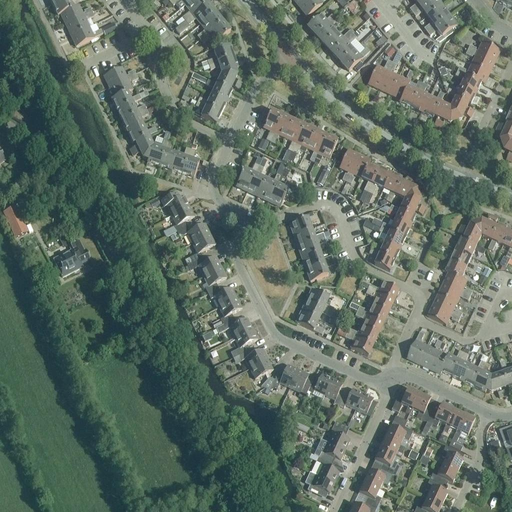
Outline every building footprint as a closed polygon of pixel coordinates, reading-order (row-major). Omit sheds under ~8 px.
[(76,0),(65,0),(52,6),(58,18),(60,16),(73,10),(70,3),(76,0)] [(185,23),(207,5),(202,0),(194,0),(185,7),(189,13),(182,19),(185,23)] [(291,0),(299,9),(309,0),(291,0)] [(309,0),(299,9),(307,18),(322,6),(317,0),(309,0)] [(412,15),(432,0),(413,0),(417,5),(409,11),(412,15)] [(427,18),(442,7),(436,0),(432,0),(412,15),(415,19),(423,13),(427,18)] [(507,8),(511,0),(497,0),(496,3),(507,8)] [(362,11),(355,2),(347,9),(354,18),(362,11)] [(188,27),(196,21),(200,26),(215,15),(207,5),(185,23),(180,27),(175,31),(179,37),(189,29),(188,27)] [(65,27),(92,14),(90,10),(84,13),(85,14),(82,16),(78,7),(73,10),(60,16),(65,27)] [(427,34),(450,17),(442,7),(427,18),(432,24),(424,30),(427,34)] [(89,29),(86,23),(85,21),(87,20),(88,22),(94,18),(92,14),(65,27),(71,38),(89,29)] [(200,42),(222,24),(215,15),(200,26),(205,32),(197,38),(200,42)] [(315,38),(336,18),(333,15),(326,21),(321,16),(307,29),(315,38)] [(442,38),(457,27),(450,17),(427,34),(430,38),(438,32),(442,38)] [(332,29),(340,22),(336,18),(315,38),(324,47),(337,34),(332,29)] [(230,34),(222,24),(200,42),(203,46),(211,39),(215,45),(230,34)] [(117,33),(114,25),(101,31),(105,38),(117,33)] [(101,31),(94,35),(95,36),(93,37),(89,29),(71,38),(76,49),(94,40),(103,36),(101,31)] [(377,30),(373,34),(378,39),(382,36),(377,30)] [(332,55),(353,36),(349,32),(342,39),(337,34),(324,47),(332,55)] [(356,40),(353,36),(332,55),(340,64),(354,52),(349,46),(356,40)] [(380,49),(376,45),(370,50),(375,54),(380,49)] [(470,47),(467,51),(494,64),(500,53),(482,45),(477,53),(475,52),(476,50),(470,47)] [(216,60),(207,63),(208,67),(234,59),(230,47),(214,53),(216,60)] [(394,52),(389,48),(384,53),(389,58),(394,52)] [(359,57),(354,52),(340,64),(348,73),(369,54),(366,50),(359,57)] [(494,64),(467,51),(465,56),(472,59),(472,57),(475,58),(471,67),(489,75),(494,64)] [(238,70),(234,59),(208,67),(210,71),(210,72),(219,69),(222,76),(235,71),(238,70)] [(379,91),(392,65),(387,63),(384,69),(386,70),(385,72),(376,68),(368,86),(379,91)] [(390,97),(398,79),(390,75),(391,72),(393,73),(396,67),(392,65),(379,91),(390,97)] [(484,87),(489,75),(471,67),(467,75),(464,74),(465,72),(459,69),(457,73),(481,85),(484,87)] [(443,69),(437,71),(440,78),(446,76),(443,69)] [(109,89),(136,76),(134,72),(127,75),(128,77),(126,78),(122,70),(104,78),(109,89)] [(237,76),(235,71),(222,76),(217,86),(229,92),(233,86),(236,87),(234,90),(238,92),(242,85),(235,81),(237,76)] [(407,83),(398,79),(390,97),(400,102),(401,102),(407,89),(410,84),(409,84),(414,75),(409,73),(406,79),(408,80),(407,83)] [(481,85),(457,73),(455,78),(464,82),(460,89),(476,96),(481,85)] [(138,81),(136,76),(109,89),(114,100),(127,94),(132,92),(128,83),(131,82),(132,84),(138,81)] [(194,80),(206,86),(208,82),(195,76),(194,80)] [(227,104),(232,94),(229,92),(217,86),(208,82),(206,86),(214,91),(211,97),(227,104)] [(410,110),(422,86),(418,84),(413,92),(407,89),(401,102),(400,102),(399,104),(410,110)] [(421,115),(429,100),(422,97),(426,88),(422,86),(410,110),(421,115)] [(470,107),(476,96),(460,89),(457,95),(448,91),(446,95),(455,99),(468,106),(470,107)] [(117,113),(132,105),(141,101),(139,96),(130,101),(127,94),(114,100),(111,101),(117,113)] [(434,118),(440,105),(444,96),(439,94),(435,103),(429,100),(421,115),(432,120),(434,118)] [(221,115),(227,104),(211,97),(208,104),(199,99),(197,104),(221,115)] [(465,112),(468,106),(455,99),(450,110),(455,123),(460,121),(463,116),(470,120),(473,113),(469,111),(468,114),(465,112)] [(221,115),(197,104),(195,108),(204,112),(201,119),(216,126),(221,115)] [(122,123),(146,112),(144,107),(135,112),(132,105),(117,113),(122,123)] [(455,123),(450,110),(440,105),(434,118),(440,121),(439,124),(436,123),(434,127),(441,130),(444,123),(449,125),(455,123)] [(147,113),(146,112),(122,123),(127,134),(143,127),(139,120),(148,116),(147,113)] [(270,144),(282,118),(271,113),(263,130),(270,133),(265,142),(270,144)] [(285,140),(293,123),(282,118),(270,144),(274,146),(279,137),(285,140)] [(292,154),(304,128),(293,123),(285,140),(292,143),(287,152),(292,154)] [(511,143),(511,126),(509,125),(505,132),(502,130),(504,127),(500,125),(496,132),(503,136),(501,141),(503,146),(511,143)] [(146,133),(143,127),(127,134),(133,145),(135,144),(148,138),(157,134),(155,129),(146,133)] [(307,150),(315,133),(304,128),(292,154),(296,156),(298,152),(305,155),(307,150)] [(314,164),(326,139),(315,133),(307,150),(314,153),(309,162),(314,164)] [(148,162),(153,148),(148,138),(135,144),(138,151),(135,152),(134,149),(130,151),(133,158),(140,155),(143,160),(148,162)] [(337,144),(326,139),(314,164),(318,167),(322,158),(329,161),(337,144)] [(159,168),(167,143),(163,142),(160,151),(153,148),(148,162),(147,164),(159,168)] [(268,145),(260,142),(256,150),(264,153),(268,145)] [(170,172),(176,156),(169,154),(172,145),(168,143),(167,143),(159,168),(170,172)] [(511,143),(503,146),(505,152),(510,154),(507,161),(511,163),(511,143)] [(182,176),(190,151),(186,149),(183,159),(176,156),(170,172),(182,176)] [(195,153),(190,151),(182,176),(193,180),(199,164),(192,162),(195,153)] [(346,184),(359,157),(348,152),(339,170),(348,174),(346,177),(345,176),(342,182),(346,184)] [(293,164),(296,156),(292,154),(288,162),(293,164)] [(368,165),(369,165),(370,162),(359,157),(346,184),(351,186),(354,180),(352,179),(353,177),(361,180),(368,165)] [(280,177),(285,167),(280,165),(275,175),(280,177)] [(379,170),(369,165),(368,165),(361,180),(368,183),(364,192),(368,195),(379,170)] [(247,194),(259,168),(254,166),(250,175),(244,172),(236,189),(247,194)] [(258,199),(266,182),(259,179),(263,170),(259,168),(247,194),(258,199)] [(286,169),(281,178),(285,180),(290,171),(286,169)] [(383,191),(390,175),(379,170),(368,195),(372,197),(377,188),(383,191)] [(322,188),(328,177),(322,174),(316,185),(322,188)] [(400,183),(402,181),(390,175),(383,191),(390,194),(386,203),(390,205),(394,196),(400,183)] [(269,204),(281,178),(276,176),(272,185),(266,182),(258,199),(269,204)] [(281,189),(285,180),(281,178),(269,204),(280,209),(288,192),(281,189)] [(407,186),(400,183),(394,196),(405,201),(418,196),(416,191),(411,188),(414,181),(407,178),(405,182),(408,183),(407,186)] [(420,201),(418,196),(405,201),(400,212),(413,218),(413,217),(416,211),(419,212),(418,215),(422,217),(425,210),(418,207),(420,201)] [(166,208),(171,218),(189,209),(184,198),(174,203),(172,198),(161,203),(164,209),(166,208)] [(159,206),(157,201),(150,205),(152,210),(159,206)] [(415,218),(413,217),(413,218),(400,212),(391,207),(389,212),(398,216),(395,223),(410,230),(415,218)] [(28,234),(16,208),(3,214),(15,240),(28,234)] [(194,219),(189,209),(171,218),(176,228),(174,229),(177,234),(187,229),(185,224),(194,219)] [(289,227),(293,238),(311,232),(309,225),(318,222),(316,217),(289,227)] [(492,242),(498,229),(492,226),(493,223),(496,224),(498,220),(491,217),(487,224),(482,222),(477,224),(481,238),(492,242)] [(372,231),(374,226),(365,222),(363,227),(372,231)] [(405,241),(410,230),(395,223),(392,229),(383,225),(381,229),(405,241)] [(481,238),(477,224),(472,226),(469,231),(462,227),(459,234),(463,236),(464,233),(467,235),(464,241),(464,242),(477,248),(481,238)] [(190,234),(187,229),(177,234),(179,240),(187,236),(192,246),(210,237),(205,226),(190,234)] [(503,247),(511,232),(499,226),(498,229),(492,242),(488,251),(493,253),(497,244),(503,247)] [(166,240),(177,234),(174,229),(163,234),(166,240)] [(405,241),(381,229),(379,234),(387,238),(384,244),(400,252),(405,241)] [(298,249),(324,240),(323,235),(314,238),(311,232),(293,238),(298,249)] [(511,257),(511,232),(503,247),(510,250),(506,259),(510,261),(511,257)] [(215,247),(210,237),(192,246),(197,256),(189,260),(192,265),(203,260),(200,255),(215,247)] [(326,244),(325,240),(324,240),(298,249),(302,261),(319,254),(317,248),(326,244)] [(486,252),(477,248),(464,242),(464,241),(462,240),(456,251),(472,259),(475,252),(484,256),(486,252)] [(80,266),(90,261),(86,252),(84,253),(78,243),(69,248),(73,256),(68,258),(66,255),(55,261),(64,279),(75,273),(75,272),(79,270),(79,269),(81,268),(80,266)] [(395,263),(400,252),(384,244),(381,251),(372,247),(371,251),(370,251),(395,263)] [(395,263),(370,251),(368,256),(377,260),(374,267),(389,274),(395,263)] [(469,265),(472,259),(456,251),(451,262),(475,274),(479,276),(481,271),(469,265)] [(306,272),(333,262),(331,258),(322,261),(319,254),(302,261),(306,272)] [(205,265),(203,260),(192,265),(195,271),(198,269),(203,279),(221,270),(216,259),(205,265)] [(506,270),(510,261),(506,259),(502,268),(506,270)] [(325,270),(334,267),(333,262),(306,272),(310,284),(328,277),(325,270)] [(475,274),(451,262),(446,274),(449,275),(461,281),(462,280),(465,274),(473,278),(475,274)] [(226,280),(221,270),(203,279),(208,289),(205,290),(208,296),(219,290),(216,285),(226,280)] [(488,280),(492,273),(486,270),(483,277),(488,280)] [(467,283),(462,280),(461,281),(449,275),(444,286),(471,298),(473,294),(466,291),(466,293),(463,291),(467,283)] [(485,288),(488,280),(483,277),(479,285),(485,288)] [(378,291),(369,287),(367,291),(393,303),(398,292),(382,284),(378,291)] [(471,298),(444,286),(439,297),(457,305),(460,297),(463,298),(462,300),(469,303),(470,299),(471,298)] [(221,295),(219,290),(208,296),(210,301),(214,300),(219,310),(237,300),(231,290),(221,295)] [(325,306),(328,299),(311,291),(306,303),(337,317),(339,313),(325,306)] [(393,303),(367,291),(365,296),(374,300),(371,306),(388,314),(393,303)] [(453,313),(457,305),(439,297),(433,308),(460,320),(462,316),(456,313),(455,314),(453,313)] [(242,311),(237,300),(219,310),(224,319),(220,321),(223,327),(234,321),(231,316),(242,311)] [(337,317),(306,303),(301,314),(318,322),(321,315),(330,319),(330,318),(335,320),(337,317)] [(383,325),(388,314),(371,306),(368,313),(359,309),(357,313),(383,325)] [(460,320),(433,308),(428,319),(446,327),(450,319),(453,320),(452,322),(458,325),(460,320)] [(383,325),(357,313),(355,318),(364,322),(361,328),(378,336),(383,325)] [(315,328),(318,322),(301,314),(296,325),(322,337),(324,332),(315,328)] [(236,326),(234,321),(223,327),(218,329),(221,335),(229,330),(234,340),(252,331),(247,321),(236,326)] [(221,327),(219,322),(212,326),(215,330),(221,327)] [(373,347),(378,336),(361,328),(358,335),(349,331),(347,335),(373,347)] [(257,342),(252,331),(234,340),(239,350),(230,355),(233,360),(239,357),(249,352),(247,347),(257,342)] [(418,366),(427,348),(419,344),(420,342),(422,342),(425,336),(420,334),(416,343),(407,361),(418,366)] [(373,347),(347,335),(345,340),(354,344),(350,350),(367,358),(373,347)] [(429,371),(442,344),(438,342),(434,351),(427,348),(418,366),(429,371)] [(442,344),(429,371),(441,377),(442,374),(449,358),(441,354),(442,352),(444,353),(447,346),(443,345),(442,344)] [(252,357),(249,352),(239,357),(241,363),(245,361),(250,371),(268,362),(262,352),(252,357)] [(449,358),(442,374),(453,379),(464,355),(464,354),(460,352),(456,361),(449,358)] [(464,355),(453,379),(463,384),(471,369),(464,365),(468,357),(468,356),(464,355)] [(273,373),(268,362),(250,371),(255,382),(273,373)] [(475,389),(486,365),(481,363),(477,372),(471,369),(463,384),(475,389)] [(511,390),(511,371),(508,373),(505,364),(500,366),(504,375),(509,389),(509,391),(511,390)] [(487,392),(493,379),(494,375),(488,372),(490,367),(486,365),(475,389),(486,394),(487,392)] [(290,390),(298,372),(287,367),(283,378),(277,375),(274,382),(275,382),(272,386),(278,389),(280,386),(290,390)] [(309,377),(298,372),(290,390),(300,395),(298,398),(304,401),(307,393),(309,390),(304,388),(309,377)] [(502,391),(509,389),(504,375),(493,379),(487,392),(492,394),(497,392),(500,400),(507,397),(506,393),(503,394),(502,391)] [(324,398),(332,382),(321,377),(319,382),(314,380),(309,390),(307,393),(312,396),(314,393),(324,398)] [(275,382),(274,382),(269,379),(261,389),(264,390),(270,393),(272,386),(275,382)] [(338,408),(345,394),(340,392),(342,387),(332,382),(324,398),(335,403),(333,406),(338,408)] [(355,412),(362,396),(352,391),(350,396),(345,394),(338,408),(343,410),(345,407),(355,412)] [(405,396),(400,394),(391,412),(398,415),(402,407),(407,410),(405,414),(409,417),(412,412),(419,396),(408,391),(405,396)] [(377,405),(372,403),(373,401),(362,396),(355,412),(370,419),(377,405)] [(430,401),(419,396),(412,412),(418,415),(416,419),(426,424),(432,413),(426,410),(430,401)] [(298,413),(301,406),(293,402),(290,409),(298,413)] [(445,427),(452,411),(441,406),(437,415),(432,413),(426,424),(436,429),(439,424),(445,427)] [(456,432),(464,417),(452,411),(445,427),(443,432),(447,434),(450,430),(456,432)] [(475,422),(464,417),(456,432),(456,433),(452,442),(451,442),(449,448),(460,453),(463,447),(456,444),(461,435),(467,438),(475,422)] [(401,428),(404,429),(407,423),(406,423),(402,421),(395,418),(393,424),(401,428)] [(335,423),(333,428),(347,435),(349,430),(335,423)] [(432,427),(426,424),(422,434),(427,437),(432,427)] [(309,429),(302,426),(300,431),(306,434),(309,429)] [(345,453),(350,442),(344,440),(347,435),(333,428),(330,434),(333,435),(328,445),(345,453)] [(413,433),(404,429),(401,428),(399,433),(390,429),(384,440),(400,448),(405,450),(413,433)] [(499,432),(504,445),(506,451),(511,448),(511,428),(499,432)] [(400,448),(384,440),(379,451),(395,458),(398,452),(403,454),(405,450),(400,448)] [(340,463),(345,453),(328,445),(324,456),(321,454),(318,460),(322,461),(332,466),(334,461),(340,463)] [(419,455),(423,448),(415,445),(412,452),(419,455)] [(461,462),(464,457),(445,448),(440,458),(445,460),(442,467),(458,474),(463,463),(461,462)] [(395,458),(379,451),(374,462),(383,466),(380,472),(392,477),(396,479),(401,469),(397,467),(392,465),(395,458)] [(415,463),(418,456),(411,453),(408,460),(415,463)] [(419,464),(426,467),(429,461),(422,458),(419,464)] [(336,467),(332,466),(322,461),(318,460),(311,475),(334,485),(339,475),(334,472),(336,467)] [(452,486),(458,474),(442,467),(439,473),(434,471),(429,481),(445,489),(448,483),(452,486)] [(387,487),(392,477),(380,472),(378,477),(369,473),(364,484),(379,492),(383,485),(387,487)] [(334,485),(311,475),(310,474),(309,474),(310,475),(305,485),(309,486),(310,487),(308,492),(321,499),(324,494),(329,496),(334,485)] [(443,494),(445,489),(429,481),(425,491),(429,493),(426,500),(442,507),(447,496),(443,494)] [(399,488),(404,490),(407,484),(402,482),(399,488)] [(376,498),(379,492),(364,484),(358,495),(367,500),(365,505),(379,511),(381,508),(378,506),(381,500),(376,498)] [(439,511),(442,507),(426,500),(423,507),(418,504),(414,511),(439,511)]
